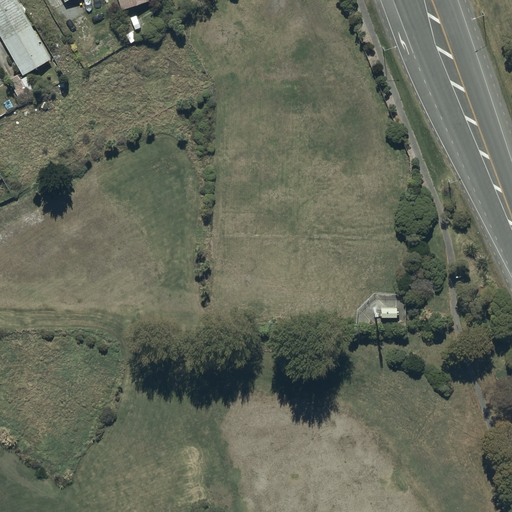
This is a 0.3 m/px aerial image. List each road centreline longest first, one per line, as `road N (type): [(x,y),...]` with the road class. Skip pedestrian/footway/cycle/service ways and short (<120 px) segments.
road 1 (trunk): [(446,0),(511,192)]
road 2 (trunk): [(458,124),(410,66),(387,0)]
road 3 (trunk): [(511,252),(458,124)]
road 4 (trunk): [(458,124),(410,0)]
